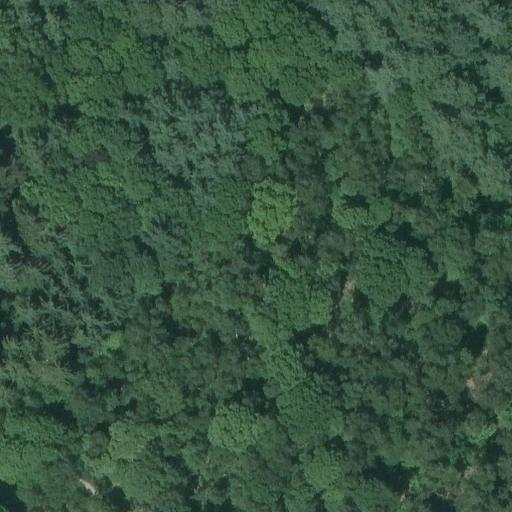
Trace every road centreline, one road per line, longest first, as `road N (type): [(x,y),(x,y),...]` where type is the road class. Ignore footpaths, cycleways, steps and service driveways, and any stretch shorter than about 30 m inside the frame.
road 1 (track): [(511,222),(269,0)]
road 2 (track): [(0,436),(67,469),(119,511)]
